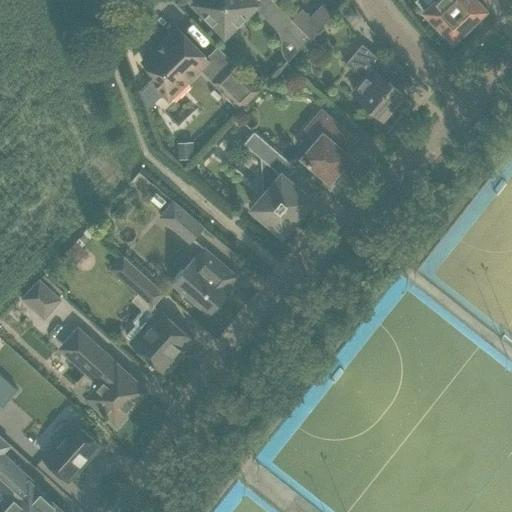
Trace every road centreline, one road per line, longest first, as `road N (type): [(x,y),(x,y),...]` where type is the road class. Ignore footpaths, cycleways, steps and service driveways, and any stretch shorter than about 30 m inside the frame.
road 1 (residential): [(292,278),(146,157),(110,64),(120,35),(157,0)]
road 2 (residential): [(120,511),(236,340),(292,278)]
road 3 (residential): [(292,278),(469,108)]
road 4 (residential): [(469,108),(400,41),(373,0)]
